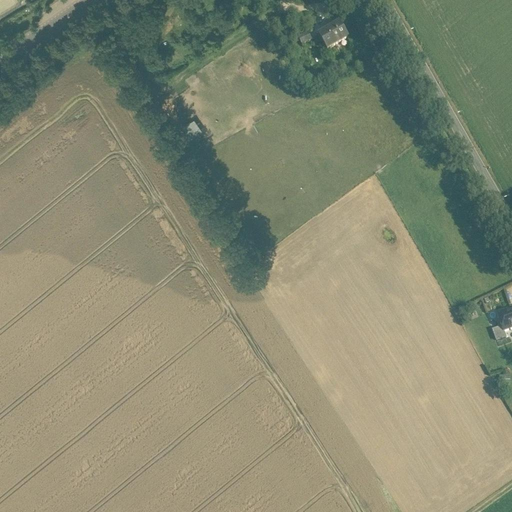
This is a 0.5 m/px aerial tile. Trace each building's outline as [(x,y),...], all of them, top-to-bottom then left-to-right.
[(341,24),(321,36),(329,50),(349,38),(341,24)] [(310,32),(299,37),(303,44),(313,39),(310,32)] [(192,121),(183,128),(191,138),(200,131),(192,121)] [(511,310),(498,316),(502,327),(504,332),(511,329),(511,310)] [(504,332),(502,327),(493,331),(497,342),(506,339),(504,332)]
